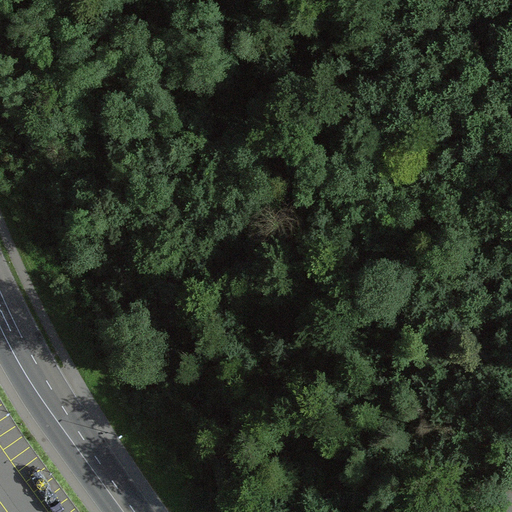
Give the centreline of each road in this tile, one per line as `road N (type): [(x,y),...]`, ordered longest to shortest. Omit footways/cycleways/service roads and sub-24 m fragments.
road 1 (track): [(230,511),(263,449),(306,262),(316,83),(350,0)]
road 2 (secondary): [(0,306),(127,511)]
